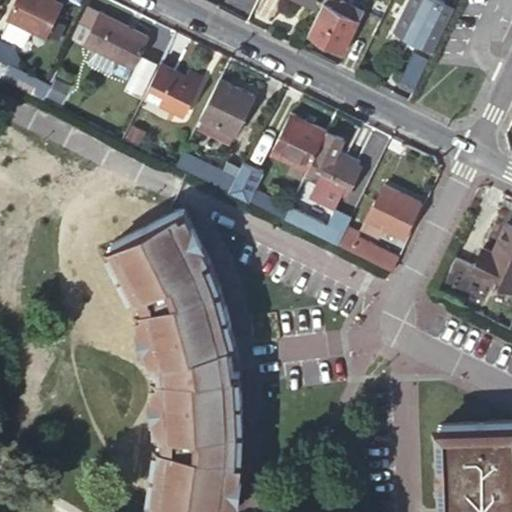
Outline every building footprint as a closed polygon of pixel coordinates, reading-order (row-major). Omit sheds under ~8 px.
[(46,32),(62,0),(17,0),(10,15),(46,32)] [(324,0),(309,31),(344,49),(368,0),(324,0)] [(453,11),(429,0),(410,0),(394,34),(417,46),(416,49),(431,56),(453,11)] [(147,88),(161,61),(143,52),(150,37),(101,12),(87,41),(133,65),(127,78),(147,88)] [(400,78),(417,86),(429,60),(413,52),(400,78)] [(0,78),(8,63),(0,58),(0,78)] [(187,75),(161,61),(147,88),(145,93),(178,110),(182,102),(188,106),(204,75),(191,68),(187,75)] [(0,79),(41,98),(48,83),(8,63),(0,78),(0,79)] [(259,97),(220,77),(200,117),(239,137),(259,97)] [(185,113),(188,106),(182,102),(178,110),(185,113)] [(308,168),(327,129),(292,111),(273,150),(308,168)] [(239,137),(200,117),(197,124),(236,144),(239,137)] [(344,138),(327,129),(308,168),(307,170),(349,191),(362,164),(337,151),(344,138)] [(182,153),(176,165),(230,191),(236,179),(244,163),(228,156),(220,172),(182,153)] [(236,179),(230,191),(283,217),(289,206),(255,189),(262,173),(244,163),(236,179)] [(389,228),(406,236),(423,201),(388,184),(379,201),(377,200),(364,228),(385,238),(387,234),(389,228)] [(289,206),(283,217),(325,237),(330,226),(289,206)] [(195,233),(194,234),(181,210),(183,210),(182,208),(113,242),(114,243),(115,243),(128,267),(126,268),(127,269),(128,268),(140,292),(138,293),(139,294),(141,293),(145,305),(143,305),(144,306),(146,306),(153,332),(150,332),(151,333),(153,333),(160,359),(150,361),(152,374),(162,373),(164,401),(162,401),(162,402),(163,402),(165,429),(163,429),(163,430),(165,430),(164,442),(162,442),(162,443),(164,443),(161,470),(158,469),(158,471),(161,471),(157,497),(154,497),(154,499),(231,510),(231,509),(229,508),(233,482),(235,482),(235,481),(233,481),(237,454),(239,454),(239,453),(237,453),(238,426),(240,426),(240,425),(239,425),(237,398),(239,398),(239,397),(237,396),(235,370),(237,370),(237,369),(235,369),(229,350),(232,341),(233,341),(233,340),(231,340),(224,314),(226,314),(225,313),(224,313),(217,287),(218,287),(218,285),(216,286),(207,260),(208,260),(208,259),(206,259),(194,235),(196,234),(195,233)] [(330,226),(325,237),(338,243),(347,225),(333,219),(330,226)] [(511,289),(511,225),(507,223),(493,252),(483,247),(472,270),(511,289)] [(347,225),(338,243),(351,250),(357,236),(359,231),(347,225)] [(351,250),(393,270),(400,256),(357,236),(351,250)] [(511,511),(511,420),(439,423),(442,509),(449,508),(449,511),(511,511)]
